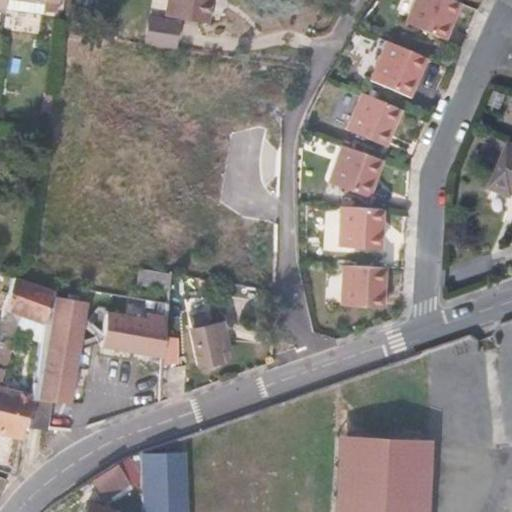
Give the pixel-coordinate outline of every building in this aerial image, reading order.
[(58,8),(58,0),(41,0),(41,7),(58,8)] [(209,8),(210,0),(170,0),(167,19),(199,24),(202,7),(209,8)] [(430,30),(443,0),(399,0),(393,15),(430,30)] [(206,25),(209,8),(202,7),(199,24),(206,25)] [(173,46),(178,22),(149,17),(144,41),(173,46)] [(404,89),(421,52),(383,36),(367,74),(404,89)] [(382,145),(399,106),(361,90),(343,129),(382,145)] [(98,98),(94,133),(196,145),(201,111),(98,98)] [(366,192),(379,155),(340,142),(327,179),(366,192)] [(511,195),(511,151),(497,147),(482,189),(503,197),(504,193),(511,195)] [(377,245),(379,204),(338,202),(335,242),(377,245)] [(379,304),(382,263),(339,261),(337,301),(379,304)] [(137,297),(167,299),(168,270),(139,268),(137,297)] [(46,308),(51,284),(47,283),(46,289),(13,278),(6,299),(44,317),(46,308)] [(161,325),(164,303),(51,284),(46,308),(97,322),(99,315),(123,318),(161,325)] [(171,362),(177,305),(164,303),(161,325),(159,362),(171,362)] [(0,340),(10,312),(2,309),(0,315),(0,340)] [(218,355),(216,342),(223,341),(219,318),(204,321),(203,311),(189,314),(190,323),(189,325),(195,359),(218,355)] [(55,398),(60,361),(38,357),(34,386),(33,392),(55,398)] [(184,388),(186,363),(168,369),(166,395),(184,388)] [(29,413),(33,392),(34,386),(0,378),(0,406),(22,412),(29,413)] [(49,425),(55,398),(33,392),(29,413),(27,425),(49,425)] [(64,425),(68,399),(55,398),(49,425),(64,425)] [(0,431),(17,435),(22,412),(0,406),(0,431)] [(422,511),(423,475),(424,427),(331,425),(330,511),(422,511)] [(179,511),(177,454),(129,458),(133,511),(179,511)] [(117,484),(106,464),(83,477),(94,497),(117,484)] [(0,486),(2,487),(7,475),(8,472),(0,469),(0,486)]
